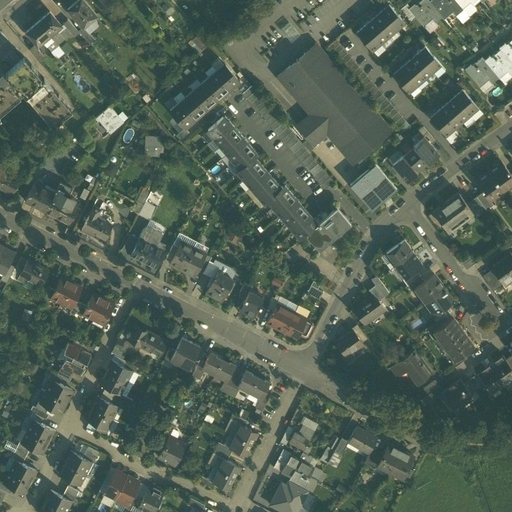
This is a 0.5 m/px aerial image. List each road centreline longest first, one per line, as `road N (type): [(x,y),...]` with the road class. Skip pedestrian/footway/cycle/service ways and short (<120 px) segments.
road 1 (residential): [(406,204),(366,249),(306,371)]
road 2 (residential): [(140,281),(306,371)]
road 3 (residential): [(68,425),(236,507)]
road 4 (residential): [(140,281),(68,425)]
road 5 (residential): [(0,216),(140,281)]
road 6 (residential): [(236,507),(306,371)]
road 7 (residential): [(406,204),(489,320)]
road 8 (residential): [(511,126),(406,204)]
